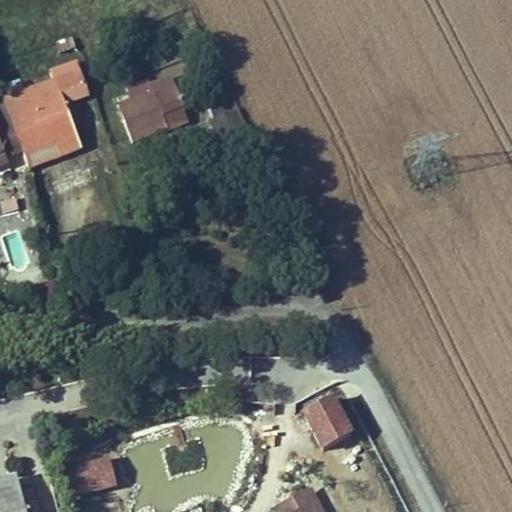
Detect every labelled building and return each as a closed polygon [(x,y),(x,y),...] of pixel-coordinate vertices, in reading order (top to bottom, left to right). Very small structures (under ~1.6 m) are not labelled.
[(0,110),(0,126),(16,171),(42,162),(33,135),(64,124),(60,114),(102,97),(99,88),(82,91),(77,82),(0,110)] [(210,114),(217,133),(242,125),(236,106),(210,114)] [(158,140),(143,108),(112,120),(104,124),(113,148),(104,153),(107,163),(158,140)] [(48,179),(79,167),(64,124),(33,135),(42,162),(46,171),(48,179)] [(0,126),(0,176),(16,171),(0,126)] [(16,171),(19,181),(46,171),(42,162),(16,171)] [(0,511),(27,511),(21,482),(0,486),(0,511)] [(315,511),(318,511),(312,499),(285,511),(315,511)]
